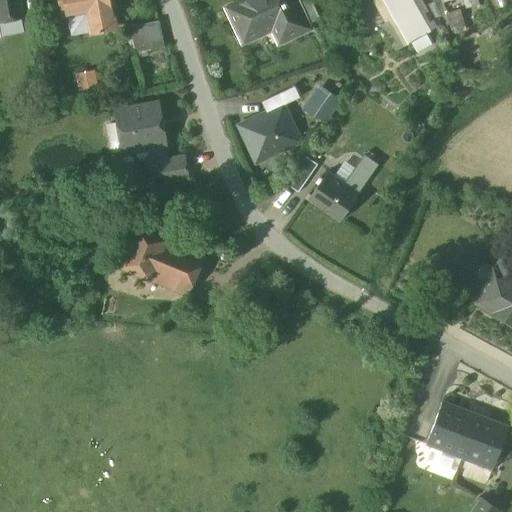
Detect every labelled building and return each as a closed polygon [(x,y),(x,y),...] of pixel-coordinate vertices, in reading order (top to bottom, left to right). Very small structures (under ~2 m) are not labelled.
[(18,0),(0,0),(0,22),(22,18),(18,0)] [(112,0),(60,0),(61,2),(59,2),(60,4),(61,4),(63,17),(88,13),(92,32),(116,28),(112,8),(114,8),(112,0)] [(246,0),(228,9),(243,41),(282,23),(289,37),(308,28),(307,25),(294,0),(246,0)] [(311,0),(294,0),(307,25),(320,19),(311,0)] [(412,0),(383,0),(408,44),(430,32),(412,0)] [(463,0),(466,8),(479,4),(478,0),(463,0)] [(157,23),(132,29),(135,41),(160,34),(157,23)] [(160,34),(135,41),(138,52),(163,46),(160,34)] [(319,85),(304,107),(325,122),(340,100),(319,85)] [(159,102),(115,110),(123,153),(135,151),(137,161),(150,159),(150,163),(167,159),(165,146),(167,145),(159,102)] [(300,142),(283,106),(240,126),(257,162),(300,142)] [(345,184),(328,172),(308,200),(340,222),(359,194),(358,193),(378,165),(364,155),(345,184)] [(150,163),(149,163),(152,179),(162,177),(163,183),(188,178),(185,156),(167,159),(150,163)] [(305,156),(285,184),(297,192),(318,165),(305,156)] [(211,245),(148,213),(129,252),(192,283),(211,245)] [(511,252),(505,249),(475,303),(511,323),(511,252)] [(507,427),(443,403),(427,444),(491,469),(507,427)] [(469,511),(497,511),(501,507),(479,495),(469,511)]
